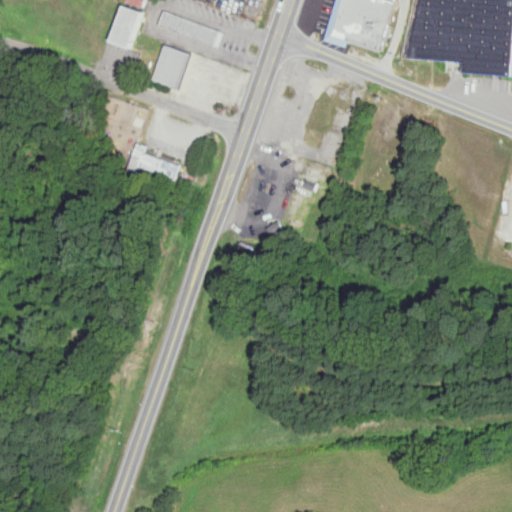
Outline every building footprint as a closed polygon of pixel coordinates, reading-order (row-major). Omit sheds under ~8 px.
[(392,0),(381,38),(333,23),(340,0),(392,0)] [(511,0),(511,77),(467,75),(469,65),(408,58),(421,0),(511,0)] [(116,41),(130,4),(148,11),(134,48),(116,41)] [(168,9),(224,30),(219,45),(163,24),(168,9)] [(157,79),(169,44),(196,54),(184,89),(157,79)] [(282,125),(316,143),(320,137),(286,118),(282,125)] [(133,160),(144,131),(154,135),(151,141),(186,155),(181,168),(145,154),(142,163),(133,160)] [(177,179),(181,163),(147,154),(149,146),(137,143),(131,167),(177,179)] [(381,197),(394,159),(370,151),(357,189),(381,197)]
